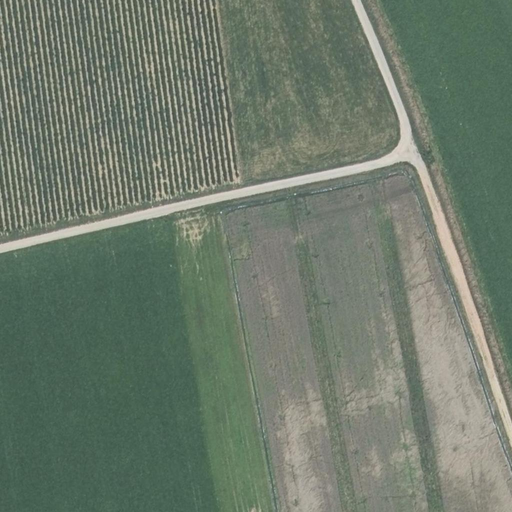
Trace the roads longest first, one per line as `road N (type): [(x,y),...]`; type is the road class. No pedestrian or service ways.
road 1 (track): [(403,153),(0,252)]
road 2 (track): [(403,153),(419,168),(511,433)]
road 3 (track): [(351,0),(407,134),(403,153)]
